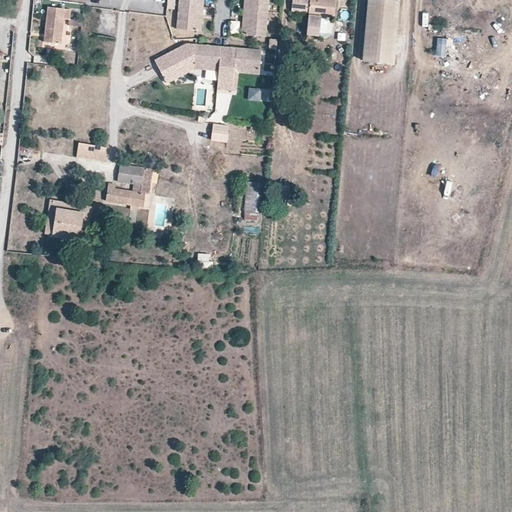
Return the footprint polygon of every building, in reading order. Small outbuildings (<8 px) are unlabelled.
[(176,11),(176,0),(167,0),(167,11),(176,11)] [(269,0),(248,0),(247,10),(269,12),(269,0)] [(299,11),(300,0),(292,0),(291,11),(299,11)] [(334,17),(336,0),(300,0),(299,11),(309,13),(306,35),(320,37),(320,33),(322,18),(322,15),(334,17)] [(397,67),(402,1),(385,0),(367,0),(362,64),(397,67)] [(198,31),(200,6),(178,4),(176,29),(198,31)] [(61,44),(64,19),(70,20),(71,9),(48,6),(44,41),(61,44)] [(269,12),(247,10),(245,36),(266,37),(269,12)] [(327,34),(329,19),(322,18),(320,33),(327,34)] [(230,34),(241,34),(241,21),(231,21),(230,34)] [(451,57),(452,40),(437,39),(435,56),(451,57)] [(196,70),(198,45),(187,44),(155,61),(168,83),(196,70)] [(228,47),(198,45),(196,70),(221,72),(227,73),(228,47)] [(228,47),(227,73),(237,74),(260,76),(263,50),(228,47)] [(227,73),(221,72),(219,91),(235,92),(237,74),(227,73)] [(249,88),(248,101),(264,102),(265,89),(249,88)] [(430,102),(429,115),(450,117),(451,104),(430,102)] [(230,126),(215,124),(213,142),(228,143),(230,126)] [(107,149),(79,144),(76,158),(105,163),(107,149)] [(142,185),(145,167),(120,164),(117,182),(133,184),(142,185)] [(150,194),(154,168),(145,167),(142,185),(141,192),(146,193),(150,194)] [(261,211),(263,182),(247,181),(245,210),(261,211)] [(142,185),(133,184),(132,191),(141,192),(142,185)] [(144,206),(146,193),(141,192),(132,191),(108,188),(106,201),(144,206)] [(282,203),(283,192),(273,191),(272,202),(282,203)] [(86,241),(91,209),(51,203),(46,234),(52,235),(56,210),(84,215),(80,240),(86,241)] [(56,210),(52,235),(80,240),(84,215),(56,210)] [(187,252),(187,243),(179,243),(179,252),(187,252)] [(212,268),(212,254),(200,253),(200,268),(212,268)]
